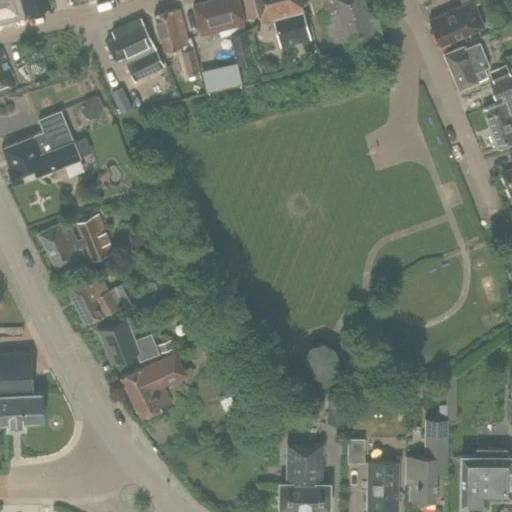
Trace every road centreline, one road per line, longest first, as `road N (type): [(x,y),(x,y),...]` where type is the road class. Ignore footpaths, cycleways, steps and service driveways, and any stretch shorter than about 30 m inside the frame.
road 1 (tertiary): [(128,451),(58,340),(0,220)]
road 2 (residential): [(489,209),(401,0)]
road 3 (residential): [(0,42),(159,0)]
road 4 (residential): [(128,451),(73,488),(0,491)]
